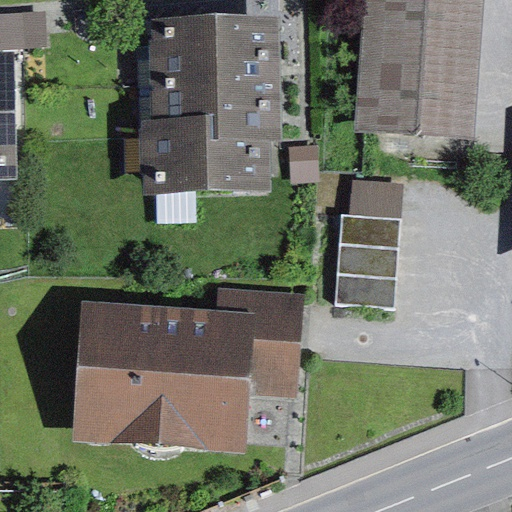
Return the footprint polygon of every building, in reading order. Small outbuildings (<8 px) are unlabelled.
[(371,0),(364,124),(445,129),(453,0),(371,0)] [(166,34),(167,86),(270,84),(269,31),(166,34)] [(155,134),(155,137),(271,134),(270,84),(167,86),(168,134),(155,134)] [(261,139),(271,138),(271,134),(155,137),(156,190),(262,187),(261,139)] [(341,214),(333,304),(392,309),(400,219),(341,214)] [(224,443),(228,398),(234,398),(237,366),(289,370),(293,314),(221,309),(219,341),(214,341),(215,330),(92,320),(88,369),(96,370),(91,431),(136,435),(137,423),(182,427),(181,439),(224,443)]
